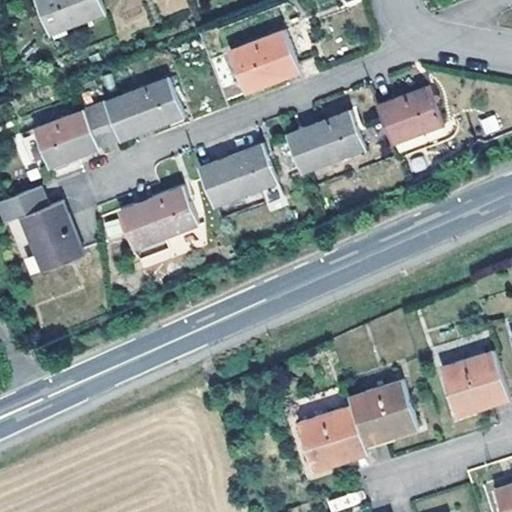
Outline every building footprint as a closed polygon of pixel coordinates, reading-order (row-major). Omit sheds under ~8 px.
[(38,0),(53,36),(108,16),(102,0),(38,0)] [(304,71),(289,30),(234,51),(249,92),(260,88),(304,71)] [(153,129),(188,116),(174,78),(109,102),(87,110),(88,111),(102,149),(124,141),(153,129)] [(383,105),(397,144),(448,126),(433,87),(405,97),(383,105)] [(89,154),(102,149),(88,111),(38,131),(52,167),(89,154)] [(327,122),(291,136),(306,174),(370,149),(355,111),(327,122)] [(479,120),(485,135),(500,130),(495,115),(479,120)] [(203,170),(218,209),(282,183),(268,145),(233,159),(203,170)] [(8,222),(24,216),(44,271),(86,255),(65,200),(51,206),(43,187),(1,203),(8,222)] [(141,209),(125,215),(139,253),(204,228),(189,190),(141,209)] [(488,399),(511,391),(511,382),(501,348),(447,366),(462,415),(489,407),(488,399)] [(359,405),(368,435),(398,426),(401,434),(424,427),(408,378),(356,394),(359,405)] [(489,407),(511,400),(511,391),(488,399),(489,407)] [(371,444),(368,435),(359,405),(306,421),(319,468),(346,461),(343,452),(371,444)] [(368,435),(371,444),(401,434),(398,426),(368,435)] [(346,461),(373,453),(371,445),(371,444),(343,452),(346,461)] [(508,511),(511,511),(511,488),(502,491),(508,511)]
